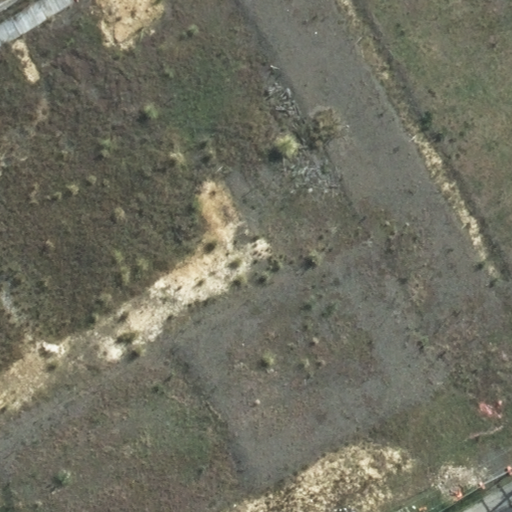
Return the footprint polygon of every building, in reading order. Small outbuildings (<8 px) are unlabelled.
[(511,148),(475,168),(511,236),(511,148)] [(500,319),(425,190),(244,297),(261,327),(288,311),(326,377),(449,304),(468,337),(500,319)] [(88,257),(74,227),(23,253),(38,282),(88,257)] [(163,416),(132,434),(176,511),(202,511),(322,444),(271,355),(242,371),(217,327),(138,372),(163,416)] [(83,511),(54,462),(43,469),(22,434),(0,447),(0,511),(83,511)]
